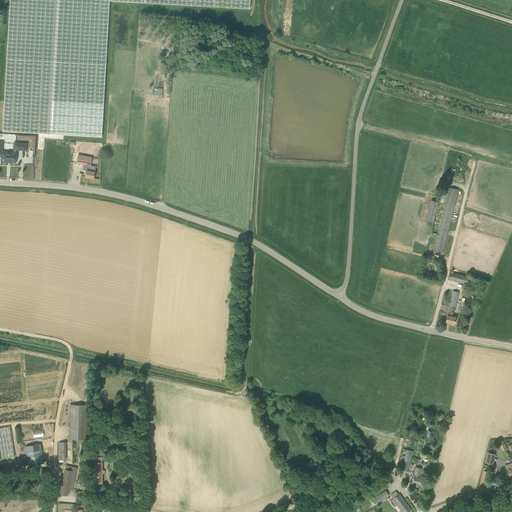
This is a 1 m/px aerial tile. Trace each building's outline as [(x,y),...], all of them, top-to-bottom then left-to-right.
[(10,0),(3,132),(103,137),(110,1),(195,6),(196,6),(250,9),(250,0),(10,0)] [(16,163),(17,152),(16,152),(16,150),(26,150),(27,143),(14,143),(14,150),(14,152),(0,151),(0,156),(2,157),(1,162),(16,163)] [(89,157),(78,155),(77,163),(84,164),(88,165),(89,157)] [(91,165),(88,165),(84,164),(83,170),(87,171),(85,177),(94,178),(95,172),(96,166),(91,165)] [(454,206),(458,190),(449,188),(433,253),(442,255),(454,206)] [(434,222),(438,202),(431,200),(427,220),(434,222)] [(448,280),(467,285),(469,277),(450,272),(448,280)] [(447,315),(446,322),(454,324),(455,317),(451,316),(452,312),(454,312),(459,292),(453,291),(449,307),(450,307),(448,315),(447,315)] [(87,440),(88,410),(88,405),(70,405),(69,440),(87,440)] [(15,456),(10,426),(0,428),(0,446),(2,458),(15,456)] [(67,460),(67,442),(58,442),(58,462),(64,462),(64,460),(67,460)] [(40,444),(26,446),(29,466),(44,464),(40,444)] [(413,451),(407,450),(402,469),(408,471),(413,451)] [(493,465),(495,454),(487,452),(485,463),(493,465)] [(95,478),(90,478),(90,484),(102,484),(103,457),(95,457),(95,462),(95,470),(90,470),(90,476),(95,476),(95,478)] [(60,494),(68,495),(69,490),(72,490),(77,468),(66,465),(60,494)] [(434,477),(436,467),(429,465),(427,475),(434,477)] [(414,475),(412,483),(422,486),(424,478),(418,476),(418,473),(420,473),(421,468),(416,467),(414,475)] [(375,497),(378,503),(390,496),(387,490),(375,497)] [(408,511),(411,510),(399,494),(398,495),(397,492),(391,496),(393,499),(391,500),(395,506),(397,504),(402,510),(401,511),(408,511)]
